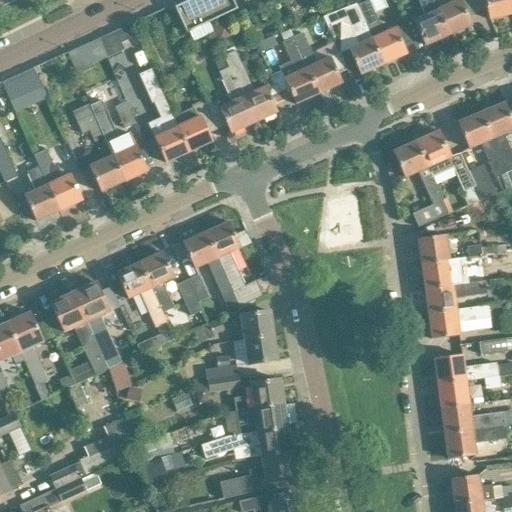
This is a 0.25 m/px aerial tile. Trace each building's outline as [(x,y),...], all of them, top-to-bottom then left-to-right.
[(191,0),(174,8),(184,29),(186,33),(237,10),(232,0),(191,0)] [(404,25),(403,25),(411,43),(421,38),(424,46),(447,37),(431,0),(416,0),(424,16),(413,21),(410,16),(402,20),(404,25)] [(446,0),(431,0),(447,37),(471,26),(468,18),(476,14),(470,0),(461,0),(460,0),(449,5),(446,0)] [(470,0),(476,14),(486,10),(489,20),(511,14),(511,10),(509,0),(470,0)] [(368,1),(356,7),(382,66),(406,54),(403,46),(400,40),(398,35),(395,29),(383,34),(368,1)] [(355,4),(323,17),(328,28),(339,23),(350,28),(358,46),(348,50),(360,76),(382,66),(356,7),(355,4)] [(233,35),(226,22),(226,21),(211,27),(218,42),(233,35)] [(308,23),(290,30),(318,94),(342,84),(330,58),(318,64),(310,47),(308,48),(301,34),(311,30),(308,23)] [(281,71),(270,76),(282,102),(292,97),(295,105),(318,94),(290,30),(280,34),(283,42),(282,43),(291,63),(279,68),(281,71)] [(125,49),(117,32),(99,40),(107,57),(125,49)] [(98,40),(67,54),(76,76),(92,69),(89,64),(105,57),(98,40)] [(223,58),(224,59),(228,69),(253,124),(277,113),(273,106),(282,102),(270,76),(261,80),(265,88),(253,93),(235,52),(223,58)] [(206,105),(217,131),(227,126),(230,134),(253,124),(228,69),(221,72),(218,73),(232,103),(219,109),(216,101),(206,105)] [(3,84),(16,114),(48,99),(35,70),(3,84)] [(268,71),(259,75),(261,80),(270,76),(268,71)] [(193,110),(173,118),(188,153),(212,143),(208,134),(217,131),(206,105),(198,86),(185,92),(193,110)] [(188,153),(173,118),(159,87),(149,92),(167,132),(154,138),(165,164),(188,153)] [(101,100),(89,105),(104,138),(112,157),(124,182),(147,172),(135,146),(130,135),(119,140),(106,111),(101,100)] [(94,142),(104,138),(89,105),(89,104),(72,112),(82,134),(89,131),(94,142)] [(511,121),(505,104),(480,114),(507,173),(511,170),(511,154),(503,134),(511,130),(511,121)] [(507,173),(480,114),(457,123),(468,149),(480,144),(494,178),(507,173)] [(439,132),(415,143),(431,178),(432,177),(452,168),(463,193),(474,188),(475,188),(468,172),(460,154),(450,157),(439,132)] [(0,173),(4,183),(17,177),(0,139),(0,173)] [(431,178),(415,143),(392,153),(404,179),(418,173),(432,205),(412,214),(418,228),(448,215),(442,202),(443,201),(432,177),(431,178)] [(33,155),(38,167),(40,166),(59,211),(82,201),(70,175),(60,180),(46,149),(33,155)] [(124,182),(112,157),(89,167),(100,193),(124,182)] [(483,165),(468,172),(475,188),(474,188),(481,202),(496,195),(483,165)] [(40,166),(38,167),(26,172),(35,191),(24,196),(35,222),(59,211),(40,166)] [(0,223),(18,214),(4,183),(0,185),(0,223)] [(229,223),(205,234),(239,307),(262,297),(255,282),(244,287),(229,253),(240,248),(234,235),(229,223)] [(239,307),(205,234),(182,244),(194,270),(207,264),(228,312),(239,307)] [(418,240),(421,265),(448,261),(445,236),(418,240)] [(162,253),(139,264),(159,308),(161,313),(173,307),(163,284),(174,279),(162,253)] [(421,265),(424,288),(451,285),(448,261),(421,265)] [(159,308),(139,264),(116,274),(128,300),(141,294),(149,313),(159,308)] [(198,277),(186,282),(196,304),(197,303),(208,298),(198,277)] [(424,288),(428,313),(455,309),(453,299),(486,294),(484,281),(452,285),(451,285),(424,288)] [(196,304),(186,282),(177,287),(191,315),(201,310),(197,303),(196,304)] [(96,283),(73,294),(107,370),(116,366),(120,364),(99,318),(110,313),(96,283)] [(107,370),(73,294),(50,304),(63,334),(73,329),(95,375),(107,370)] [(455,309),(428,313),(431,340),(459,336),(457,323),(490,319),(501,317),(499,304),(455,310),(455,309)] [(240,316),(244,341),(273,336),(270,312),(240,316)] [(30,313),(7,324),(24,361),(35,386),(48,380),(33,347),(43,342),(30,313)] [(179,337),(182,346),(200,337),(201,340),(223,330),(218,319),(179,337)] [(0,398),(0,399),(1,398),(3,403),(13,399),(0,371),(0,361),(11,357),(15,365),(24,361),(7,324),(0,326),(0,398)] [(174,339),(170,329),(159,334),(152,337),(157,347),(174,339)] [(273,336),(244,341),(247,365),(277,361),(273,336)] [(511,338),(478,343),(480,355),(511,350),(511,338)] [(236,367),(230,368),(228,356),(215,357),(216,369),(205,370),(206,385),(195,388),(198,405),(205,405),(209,394),(240,389),(236,367)] [(434,360),(437,384),(465,380),(465,381),(484,378),(484,377),(498,375),(498,377),(511,374),(511,363),(496,366),(495,363),(463,368),(462,356),(434,360)] [(116,366),(107,370),(115,394),(128,387),(120,364),(116,366)] [(500,387),(498,377),(498,375),(484,377),(484,378),(486,389),(500,387)] [(233,399),(235,412),(254,409),(283,404),(280,380),(250,385),(252,396),(233,399)] [(437,384),(441,409),(468,405),(465,381),(465,380),(437,384)] [(29,399),(20,403),(22,409),(32,405),(29,399)] [(254,409),(235,412),(239,436),(257,433),(287,429),(283,404),(254,409)] [(441,409),(444,434),(504,425),(503,412),(470,417),(468,405),(441,409)] [(0,434),(19,426),(14,414),(0,420),(0,434)] [(74,464),(80,478),(136,453),(130,438),(131,438),(123,418),(103,427),(107,436),(83,447),(87,457),(77,461),(78,463),(74,464)] [(504,425),(444,434),(448,460),(475,456),(473,443),(506,439),(504,425)] [(253,458),(261,456),(290,452),(287,429),(257,433),(239,436),(227,438),(202,446),(206,459),(243,448),(251,447),(253,458)] [(290,452),(261,456),(262,468),(250,471),(251,476),(219,484),(223,500),(267,489),(266,481),(294,476),(290,452)] [(174,476),(173,474),(169,459),(152,464),(153,465),(147,466),(152,482),(174,476)] [(48,476),(54,490),(80,478),(74,464),(48,476)] [(0,472),(0,495),(9,491),(8,491),(21,485),(16,474),(3,480),(0,472)] [(450,480),(454,504),(482,500),(482,501),(493,499),(491,485),(480,487),(478,476),(450,480)] [(80,478),(54,490),(60,503),(86,491),(80,478)] [(511,485),(500,487),(502,497),(511,496),(511,485)] [(301,511),(298,496),(270,503),(269,495),(238,503),(240,511),(251,511),(253,511),(252,511),(301,511)] [(511,496),(502,497),(502,499),(501,499),(502,509),(511,508),(511,496)] [(454,504),(454,511),(483,511),(482,501),(482,500),(454,504)]
